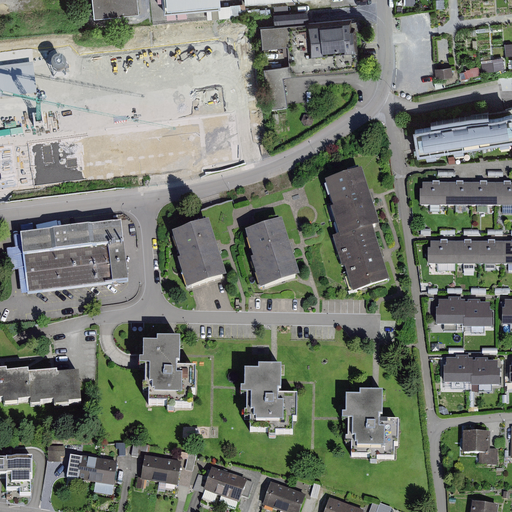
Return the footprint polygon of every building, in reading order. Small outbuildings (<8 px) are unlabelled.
[(96,0),(98,18),(140,15),(139,0),(96,0)] [(225,0),(169,0),(170,11),(226,8),(225,0)] [(353,25),(309,30),(312,58),(356,53),(353,25)] [(448,38),(438,38),(438,55),(448,55),(448,38)] [(0,99),(37,95),(33,64),(0,68),(0,99)] [(290,107),(284,79),(293,78),(291,67),(265,72),(272,110),(290,107)] [(255,104),(251,69),(228,71),(232,107),(255,104)] [(453,69),(438,70),(439,80),(454,79),(453,69)] [(511,113),(418,127),(422,153),(511,140),(511,113)] [(262,157),(257,125),(200,134),(205,166),(262,157)] [(368,172),(330,183),(344,236),(337,238),(346,268),(351,267),(357,291),(392,281),(378,229),(383,227),(368,172)] [(447,185),(423,185),(423,208),(447,208),(447,185)] [(472,185),(447,185),(447,208),(472,208),(472,185)] [(497,185),(472,185),(472,208),(496,208),(497,185)] [(511,185),(497,185),(496,208),(511,208),(511,185)] [(214,222),(175,233),(192,289),(231,277),(214,222)] [(125,224),(25,235),(31,293),(131,281),(125,224)] [(288,224),(251,233),(265,287),(302,278),(288,224)] [(455,244),(431,244),(431,266),(455,266),(455,244)] [(479,244),(455,244),(455,266),(479,267),(479,244)] [(504,244),(479,244),(479,267),(504,267),(504,244)] [(494,304),(440,302),(439,326),(493,328),(494,304)] [(159,346),(147,346),(147,391),(152,391),(152,407),(197,407),(197,394),(203,394),(203,369),(187,369),(187,342),(159,342),(159,346)] [(504,362),(449,360),(448,385),(502,388),(504,362)] [(262,372),(248,372),(248,418),(254,418),(254,434),(293,433),(293,421),(302,421),(302,397),(287,397),(287,368),(275,368),(262,368),(262,372)] [(12,371),(0,372),(0,400),(10,400),(10,404),(32,402),(32,406),(58,403),(59,407),(85,405),(83,375),(63,377),(63,375),(33,377),(33,374),(13,376),(12,371)] [(364,397),(348,397),(348,443),(356,443),(356,459),(398,459),(398,447),(403,447),(403,422),(387,422),(387,393),(377,393),(364,393),(364,397)] [(492,432),(464,432),(464,455),(481,455),(481,466),(497,466),(497,449),(492,449),(492,432)] [(119,462),(82,458),(79,479),(117,484),(119,462)] [(184,463),(147,458),(144,479),(181,485),(184,463)] [(31,497),(31,479),(33,479),(33,460),(7,460),(7,462),(0,461),(0,477),(7,478),(7,492),(20,491),(20,497),(31,497)] [(248,482),(214,468),(205,490),(240,503),(248,482)] [(301,511),(308,496),(276,484),(268,506),(283,511),(301,511)] [(366,511),(332,500),(327,511),(366,511)] [(500,511),(502,506),(474,502),(472,511),(500,511)]
